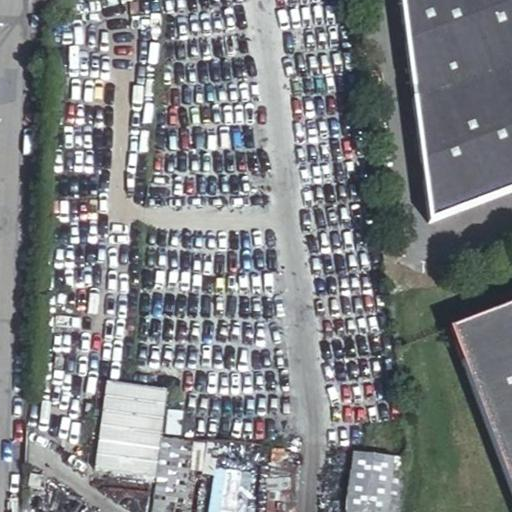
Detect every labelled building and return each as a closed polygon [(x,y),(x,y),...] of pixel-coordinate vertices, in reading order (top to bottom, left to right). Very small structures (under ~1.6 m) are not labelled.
[(511,0),(398,0),(428,225),(511,193),(511,0)] [(511,307),(450,331),(511,496),(511,307)] [(106,384),(93,473),(154,482),(160,441),(167,393),(106,384)] [(266,511),(274,457),(160,441),(154,482),(150,511),(266,511)] [(388,511),(395,461),(353,456),(345,511),(388,511)] [(400,511),(407,463),(395,461),(388,511),(400,511)]
